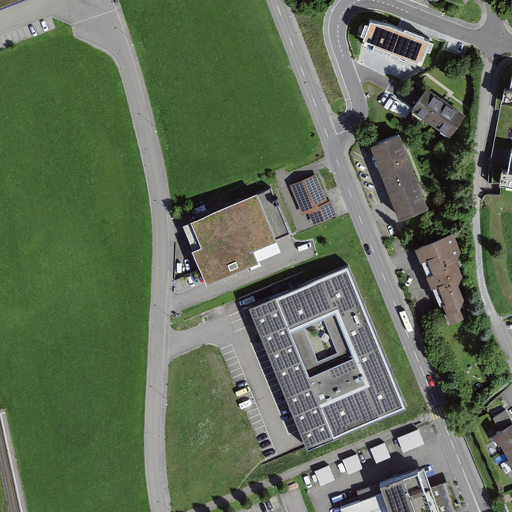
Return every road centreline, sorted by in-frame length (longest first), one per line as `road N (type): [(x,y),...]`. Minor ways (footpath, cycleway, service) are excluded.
road 1 (residential): [(162,511),(155,411),(160,196),(109,25),(68,2)]
road 2 (primary): [(328,137),(480,511)]
road 3 (unknown): [(160,309),(317,257)]
road 4 (residential): [(328,137),(346,131),(359,112),(336,32),(338,15),(353,0)]
road 5 (primary): [(275,0),(328,137)]
road 6 (residential): [(375,0),(491,42)]
